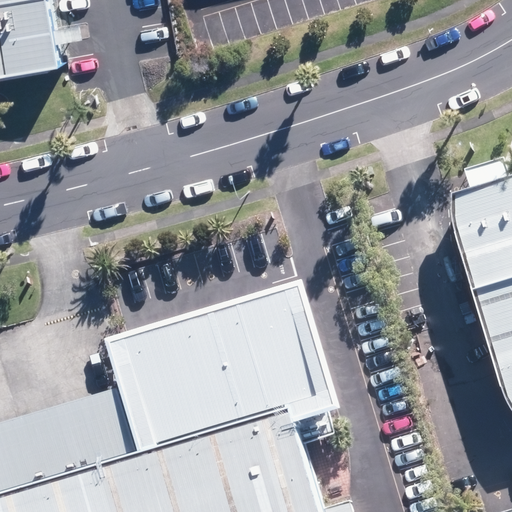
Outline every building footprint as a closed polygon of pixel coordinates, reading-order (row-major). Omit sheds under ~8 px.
[(57,0),(0,0),(0,74),(69,63),(57,0)] [(480,294),(511,285),(511,183),(462,198),(459,222),(480,294)] [(511,285),(480,294),(511,400),(511,285)] [(0,428),(0,511),(355,511),(352,500),(331,506),(308,427),(352,414),(313,286),(117,343),(131,390),(91,401),(29,420),(0,428)] [(36,389),(0,399),(0,419),(41,408),(36,389)]
